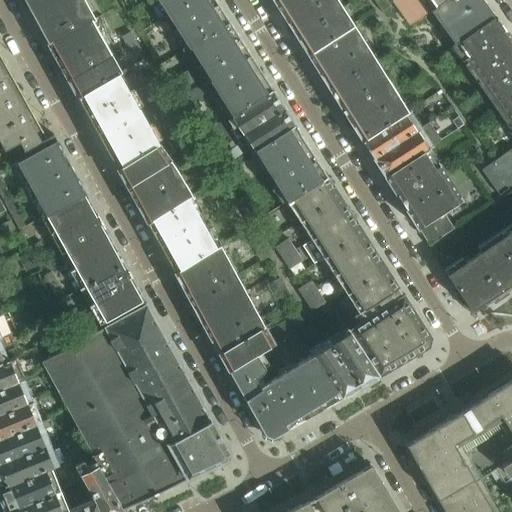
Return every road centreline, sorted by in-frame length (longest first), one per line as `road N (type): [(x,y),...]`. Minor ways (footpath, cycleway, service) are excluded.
road 1 (residential): [(257,480),(0,3)]
road 2 (residential): [(238,0),(467,357)]
road 3 (residential): [(257,480),(369,418)]
